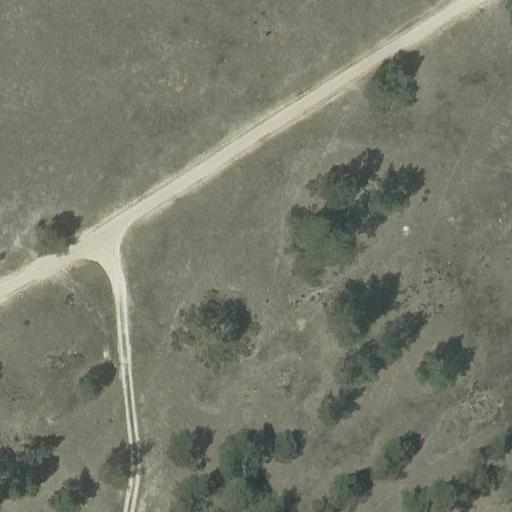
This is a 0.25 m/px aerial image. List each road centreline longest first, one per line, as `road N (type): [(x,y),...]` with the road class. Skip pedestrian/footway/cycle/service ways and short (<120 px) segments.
road 1 (unknown): [(0,295),(476,0)]
road 2 (track): [(107,233),(128,442),(121,511)]
